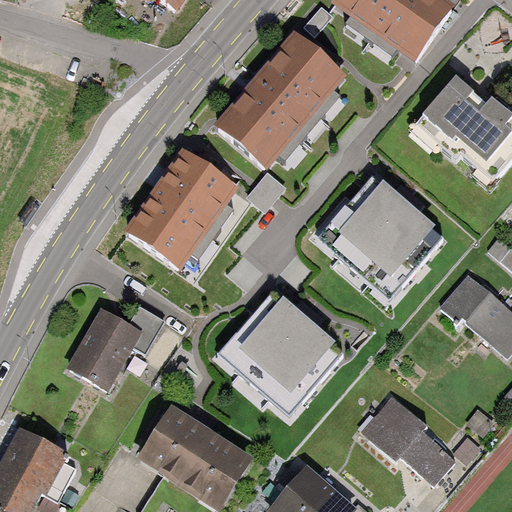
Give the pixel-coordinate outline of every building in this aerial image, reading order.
[(160,0),(176,12),(185,0),(160,0)] [(442,0),(334,0),(331,5),(349,18),(344,24),(393,59),(400,48),(415,58),(452,6),(442,0)] [(322,8),(304,29),(316,39),(334,18),(322,8)] [(344,76),(297,36),(261,78),(221,126),(267,165),(277,154),(284,161),(337,99),(329,93),(344,76)] [(456,79),(414,127),(457,164),(461,159),(493,187),(511,165),(511,119),(491,100),(486,106),(456,79)] [(238,189),(185,152),(130,231),(183,268),(238,189)] [(267,218),(288,192),(269,177),(248,203),(267,218)] [(401,203),(372,180),(320,243),(388,302),(443,238),(401,203)] [(511,250),(499,240),(488,253),(511,273),(511,250)] [(469,277),(441,309),(460,324),(462,320),(508,360),(511,354),(511,315),(506,310),(469,277)] [(304,315),(278,292),(219,359),(287,419),(346,352),(304,315)] [(131,326),(103,310),(70,369),(109,391),(132,350),(146,358),(166,324),(140,309),(131,326)] [(426,429),(393,399),(363,433),(397,463),(401,458),(433,487),(455,463),(422,434),(426,429)] [(220,511),(254,460),(172,407),(138,459),(165,477),(141,511),(220,511)] [(69,457),(20,431),(4,460),(0,467),(0,511),(33,511),(43,496),(47,498),(69,457)] [(311,511),(332,488),(307,467),(269,511),(311,511)] [(355,511),(358,510),(332,488),(311,511),(355,511)]
